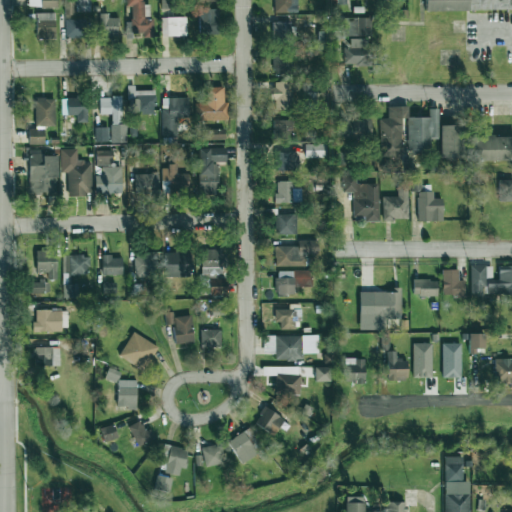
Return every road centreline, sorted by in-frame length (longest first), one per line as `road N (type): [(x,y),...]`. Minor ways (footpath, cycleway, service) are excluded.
road 1 (residential): [(240,376),(186,376),(166,393),(179,420),(213,415),(238,390),(245,363),(241,0)]
road 2 (residential): [(244,220),(0,225)]
road 3 (residential): [(242,64),(0,68)]
road 4 (residential): [(511,95),(333,94)]
road 5 (residential): [(511,248),(335,248)]
road 6 (residential): [(511,399),(373,406)]
road 7 (residential): [(1,350),(0,225)]
road 8 (residential): [(2,511),(1,390)]
